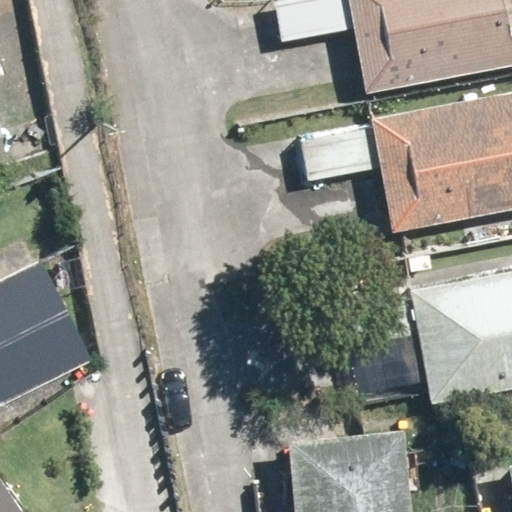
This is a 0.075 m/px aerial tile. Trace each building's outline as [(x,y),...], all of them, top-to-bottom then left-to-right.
[(511,0),(331,0),(349,89),(511,58),(511,0)] [(511,83),(353,111),(373,226),(511,201),(511,83)] [(0,396),(78,356),(24,255),(0,267),(0,396)] [(480,392),(488,433),(511,427),(511,259),(390,285),(415,406),(480,392)] [(395,511),(385,423),(264,436),(272,511),(395,511)] [(511,511),(511,455),(489,461),(499,511),(511,511)] [(0,511),(10,511),(0,497),(0,511)]
